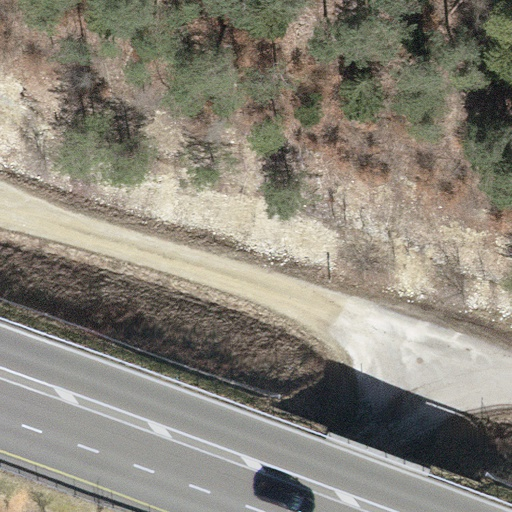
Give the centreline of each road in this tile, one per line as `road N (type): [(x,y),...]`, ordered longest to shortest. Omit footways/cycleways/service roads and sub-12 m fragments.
road 1 (track): [(480,360),(0,224)]
road 2 (primary): [(0,393),(336,511)]
road 3 (unclassified): [(511,370),(480,360),(285,511)]
